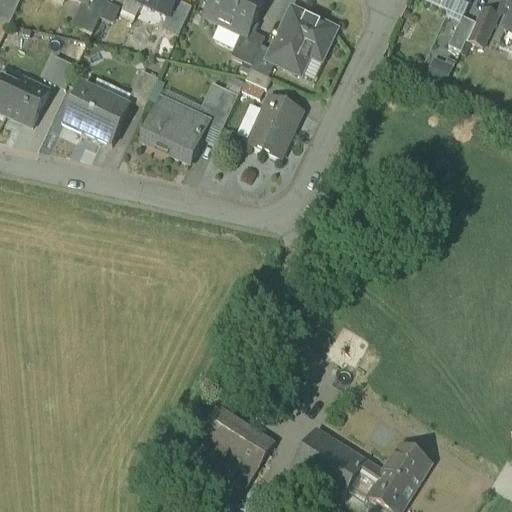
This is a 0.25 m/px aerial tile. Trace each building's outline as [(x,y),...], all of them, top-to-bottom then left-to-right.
[(23,0),(0,0),(0,28),(9,30),(23,0)] [(67,0),(83,8),(89,10),(94,0),(67,0)] [(97,0),(94,0),(89,10),(83,8),(73,30),(93,39),(109,6),(97,0)] [(180,0),(129,0),(129,3),(169,21),(171,22),(178,6),(180,0)] [(267,4),(257,0),(215,0),(205,23),(242,40),(249,43),(251,37),(267,4)] [(475,0),(451,0),(471,9),(475,0)] [(511,0),(509,0),(502,16),(511,20),(511,26),(505,42),(507,43),(508,40),(511,41),(511,0)] [(178,6),(171,22),(169,21),(163,34),(179,42),(193,13),(178,6)] [(485,13),(469,46),(483,53),(499,19),(485,13)] [(336,36),(293,15),(273,57),(269,66),(276,69),(301,81),(313,55),(324,60),(336,36)] [(463,22),(449,50),(462,57),(476,28),(463,22)] [(249,43),(242,40),(232,62),(253,72),(262,52),(266,44),(251,37),(249,43)] [(253,72),(251,76),(269,84),(276,69),(269,66),(273,57),(262,52),(253,72)] [(77,72),(55,62),(44,86),(66,96),(77,72)] [(269,84),(251,76),(246,86),(267,96),(272,86),(269,84)] [(143,77),(129,107),(145,115),(159,85),(143,77)] [(23,86),(20,92),(4,84),(0,91),(0,117),(33,133),(49,99),(23,86)] [(130,116),(81,93),(64,129),(113,152),(130,116)] [(219,93),(203,127),(209,130),(222,136),(239,102),(219,93)] [(303,118),(271,103),(248,151),(280,166),(303,118)] [(203,127),(161,108),(143,148),(145,149),(147,145),(171,156),(169,160),(190,170),(209,130),(203,127)] [(322,366),(305,355),(283,385),(299,397),(322,366)] [(274,449),(221,415),(188,467),(241,500),(274,449)] [(384,478),(318,436),(291,479),(319,496),(309,511),(321,511),(328,502),(341,510),(360,479),(377,490),(384,478)] [(377,490),(368,504),(381,511),(405,511),(432,469),(401,450),(377,490)]
